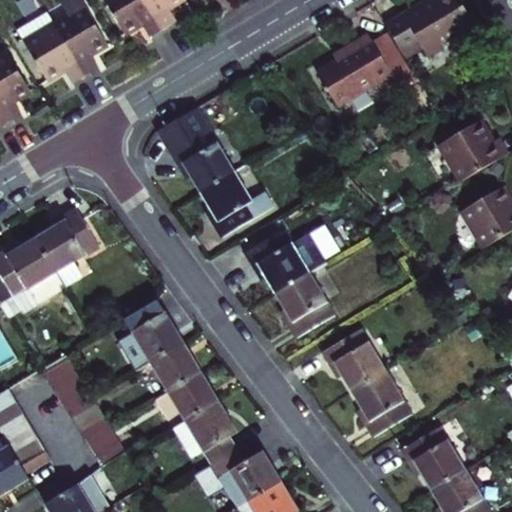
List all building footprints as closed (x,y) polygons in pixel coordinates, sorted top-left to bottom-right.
[(53,18),(86,76),(100,68),(92,54),(99,50),(109,44),(83,0),(53,18)] [(152,36),(166,28),(149,0),(107,0),(128,33),(137,28),(145,23),(152,36)] [(179,2),(182,0),(149,0),(166,28),(179,19),(172,6),(179,2)] [(458,0),(436,0),(431,3),(420,9),(417,4),(385,24),(401,50),(418,40),(429,57),(444,48),(441,43),(473,24),(458,0)] [(429,0),(423,0),(417,4),(420,9),(431,3),(429,0)] [(53,18),(22,36),(48,81),(55,77),(65,71),(73,83),(86,76),(53,18)] [(408,73),(385,35),(372,43),(367,35),(352,43),(356,49),(336,61),(316,73),(338,108),(377,84),(380,89),(394,80),(408,73)] [(333,55),(336,61),(356,49),(352,43),(333,55)] [(8,52),(0,56),(0,105),(9,121),(22,113),(14,101),(23,95),(32,90),(8,52)] [(0,105),(0,126),(9,121),(0,105)] [(195,185),(202,195),(235,174),(197,110),(160,132),(186,175),(189,174),(195,185)] [(440,146),(462,182),(509,153),(499,139),(494,142),(481,121),(440,146)] [(251,202),(235,174),(202,195),(209,207),(215,217),(212,219),(224,238),(275,207),(268,193),(251,202)] [(462,210),(485,248),(511,231),(511,201),(502,186),(462,210)] [(96,249),(74,213),(53,226),(55,228),(45,234),(32,242),(62,290),(79,280),(70,265),(96,249)] [(274,282),(280,292),(313,272),(330,261),(313,234),(296,244),(287,229),(251,252),(264,272),(267,271),(274,282)] [(62,290),(32,242),(22,248),(11,254),(9,251),(0,256),(0,313),(27,297),(36,310),(64,293),(62,290)] [(338,315),(313,272),(280,292),(286,303),(292,313),(289,316),(302,337),(338,315)] [(27,297),(0,313),(4,320),(17,312),(20,319),(36,310),(27,297)] [(120,344),(138,373),(183,346),(174,333),(164,317),(157,322),(148,308),(123,323),(132,337),(120,344)] [(350,377),(357,389),(390,370),(365,327),(329,349),(341,369),(344,367),(350,377)] [(155,399),(199,373),(191,360),(183,346),(138,373),(155,399)] [(54,353),(44,358),(49,368),(59,361),(54,353)] [(70,371),(63,359),(59,361),(49,368),(39,374),(47,387),(70,371)] [(415,412),(390,370),(357,389),(362,399),(370,411),(367,414),(378,433),(415,412)] [(78,384),(70,371),(47,387),(54,398),(78,384)] [(174,429),(218,404),(209,390),(199,373),(155,399),(174,429)] [(86,397),(78,384),(54,398),(63,412),(86,397)] [(0,414),(15,405),(8,393),(0,397),(0,414)] [(89,402),(86,397),(63,412),(71,424),(94,409),(89,402)] [(228,420),(218,404),(174,429),(194,461),(205,454),(211,465),(237,449),(230,438),(236,434),(228,420)] [(0,432),(23,418),(15,405),(0,414),(0,432)] [(101,422),(94,409),(71,424),(78,436),(101,422)] [(0,437),(5,447),(31,431),(23,418),(0,432),(0,437)] [(86,447),(109,433),(106,430),(101,422),(78,436),(86,447)] [(428,476),(435,488),(469,468),(443,425),(406,447),(419,468),(422,466),(428,476)] [(38,443),(31,431),(5,447),(7,450),(12,458),(38,443)] [(93,459),(116,445),(109,433),(86,447),(93,459)] [(12,458),(23,475),(48,460),(38,443),(12,458)] [(124,458),(116,445),(93,459),(101,472),(124,458)] [(231,474),(248,501),(281,481),(270,464),(262,451),(245,461),(237,449),(211,465),(193,477),(202,491),(231,474)] [(7,450),(0,453),(0,495),(9,491),(26,481),(23,475),(12,458),(7,450)] [(489,511),(493,510),(469,468),(435,488),(442,499),(448,509),(445,511),(489,511)] [(46,511),(102,511),(108,508),(90,479),(44,507),(46,511)] [(248,501),(239,506),(242,511),(299,511),(291,498),(281,481),(248,501)]
